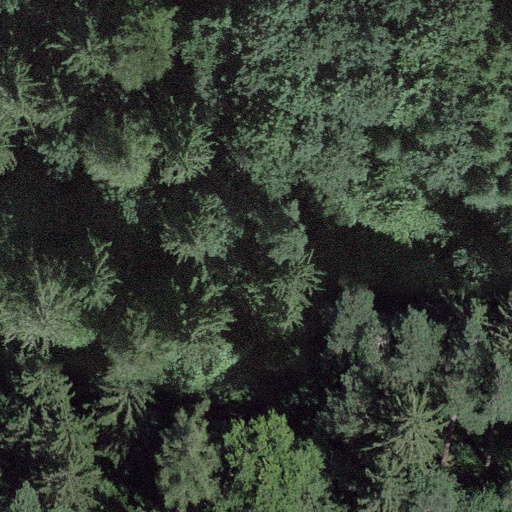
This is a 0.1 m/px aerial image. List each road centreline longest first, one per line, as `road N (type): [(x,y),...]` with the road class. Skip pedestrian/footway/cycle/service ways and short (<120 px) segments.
road 1 (track): [(511,492),(394,480),(322,456),(244,358),(101,208),(8,133)]
road 2 (track): [(8,133),(162,0)]
